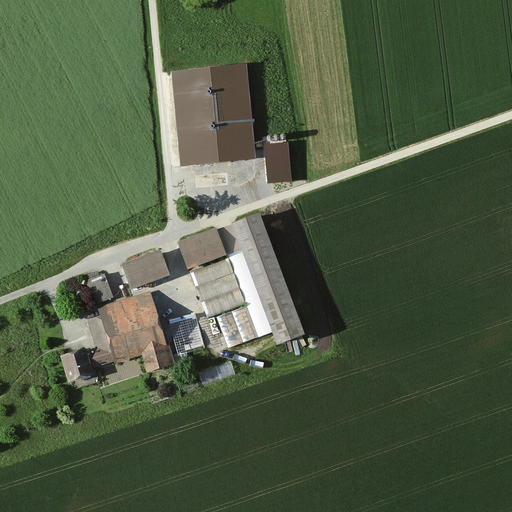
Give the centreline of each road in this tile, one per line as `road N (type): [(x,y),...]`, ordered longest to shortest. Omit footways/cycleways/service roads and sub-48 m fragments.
road 1 (track): [(511,114),(174,233)]
road 2 (track): [(152,0),(174,233)]
